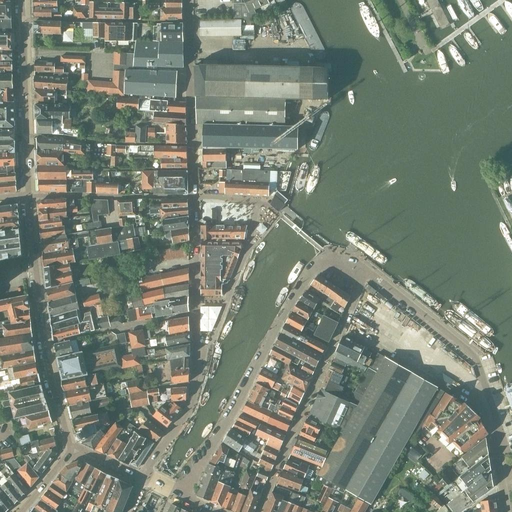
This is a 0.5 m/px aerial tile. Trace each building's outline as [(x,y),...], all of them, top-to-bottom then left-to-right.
[(34,0),(35,9),(53,9),(60,9),(60,4),(51,4),(50,0),(34,0)] [(162,0),(162,10),(183,11),(183,9),(182,0),(162,0)] [(235,0),(236,2),(235,2),(235,5),(235,21),(243,21),(243,36),(254,36),(255,26),(252,26),(252,19),(258,17),(256,10),(250,13),(244,0),(235,0)] [(244,0),(250,13),(256,10),(270,4),(268,0),(244,0)] [(11,3),(0,2),(0,21),(12,21),(11,3)] [(149,2),(144,2),(144,11),(160,11),(160,5),(149,5),(149,2)] [(110,21),(110,10),(99,10),(99,4),(91,4),(91,21),(110,21)] [(110,21),(129,22),(129,5),(122,5),(121,10),(110,10),(110,21)] [(139,9),(136,9),(136,5),(129,5),(129,22),(139,22),(139,21),(139,10),(139,9)] [(53,9),(35,9),(35,19),(62,19),(62,14),(53,14),(53,9)] [(87,19),(87,9),(74,9),(74,19),(87,19)] [(183,11),(162,10),(161,21),(183,21),(183,11)] [(12,21),(0,21),(0,34),(13,35),(13,34),(12,34),(12,21)] [(243,21),(235,21),(200,21),(200,37),(243,37),(243,36),(243,21)] [(82,28),(82,24),(63,23),(35,22),(35,34),(44,34),(45,37),(46,39),(48,40),(50,40),(51,39),(53,37),(54,35),(62,35),(62,28),(66,28),(66,30),(77,30),(77,28),(82,28)] [(117,44),(118,24),(84,23),(83,30),(94,30),(94,40),(106,41),(105,43),(117,44)] [(118,24),(117,44),(130,44),(130,25),(118,24)] [(159,41),(185,43),(184,25),(163,25),(162,33),(159,33),(159,41)] [(13,51),(13,35),(0,34),(0,51),(13,51)] [(136,55),(135,61),(135,67),(135,72),(126,71),(126,77),(125,95),(126,95),(140,96),(140,100),(176,102),(177,102),(176,102),(177,98),(178,73),(176,72),(176,68),(185,68),(185,43),(159,41),(158,42),(137,41),(136,55)] [(0,61),(13,62),(13,51),(0,51),(0,61)] [(0,75),(14,75),(13,62),(0,61),(0,75)] [(56,68),(56,63),(36,62),(36,73),(64,74),(64,69),(56,68)] [(330,70),(196,67),(197,93),(198,125),(204,125),(204,149),(285,151),(285,127),(286,127),(287,100),(329,101),(330,70)] [(0,102),(15,103),(14,75),(0,75),(0,102)] [(53,91),(68,92),(69,79),(35,76),(36,90),(53,91)] [(126,98),(126,95),(125,95),(126,77),(114,77),(113,83),(126,98)] [(126,98),(113,83),(108,83),(107,96),(126,98)] [(56,107),(56,106),(56,102),(58,102),(58,96),(67,97),(68,92),(53,91),(36,90),(36,106),(56,107)] [(144,112),(187,114),(187,103),(177,102),(176,102),(140,100),(118,99),(118,110),(144,112)] [(0,128),(16,129),(15,103),(0,102),(0,128)] [(56,107),(36,106),(37,120),(71,119),(72,107),(56,106),(56,107)] [(168,134),(188,136),(187,114),(144,112),(144,119),(155,120),(154,124),(167,125),(168,134)] [(73,120),(71,119),(37,120),(38,135),(50,135),(61,135),(70,136),(79,138),(79,132),(72,131),(73,120)] [(137,134),(136,134),(131,134),(132,123),(128,123),(127,143),(136,144),(137,134)] [(137,134),(136,144),(146,144),(147,127),(137,127),(136,134),(137,134)] [(0,142),(16,142),(16,131),(0,130),(0,142)] [(188,145),(188,136),(168,134),(168,144),(188,145)] [(65,154),(65,141),(65,140),(37,139),(38,151),(38,152),(65,154)] [(86,144),(65,141),(65,154),(85,156),(86,144)] [(0,142),(0,154),(16,154),(16,142),(0,142)] [(108,157),(113,157),(116,157),(117,146),(109,146),(108,157)] [(162,158),(188,159),(188,148),(155,147),(141,147),(141,153),(155,153),(154,159),(162,159),(162,158)] [(228,170),(227,150),(204,150),(204,169),(228,170)] [(65,167),(65,166),(65,154),(38,152),(38,166),(65,167)] [(0,168),(17,168),(17,167),(16,154),(0,154),(0,168)] [(188,169),(188,159),(162,158),(162,159),(162,169),(188,169)] [(65,167),(38,166),(39,180),(88,181),(94,181),(94,171),(68,171),(68,167),(65,166),(65,167)] [(269,197),(270,172),(244,171),(243,179),(233,178),(232,180),(231,180),(231,183),(227,182),(227,183),(220,183),(220,194),(269,197)] [(110,183),(111,173),(96,172),(96,179),(97,179),(97,182),(104,183),(110,183)] [(189,195),(188,172),(154,172),(142,173),(143,174),(142,184),(142,185),(154,184),(155,195),(189,195)] [(0,175),(0,183),(17,182),(17,174),(0,175)] [(88,181),(39,180),(39,192),(68,193),(68,186),(72,186),(72,193),(88,194),(98,194),(98,183),(94,183),(94,181),(88,181)] [(0,183),(0,194),(18,193),(17,182),(0,183)] [(126,195),(126,192),(119,192),(119,184),(100,183),(100,194),(119,195),(126,195)] [(280,213),(286,206),(285,205),(289,201),(278,192),(274,197),(275,197),(271,205),(280,213)] [(57,201),(58,209),(75,208),(76,200),(68,200),(57,201)] [(119,217),(137,216),(136,200),(118,201),(119,217)] [(163,210),(189,206),(189,200),(168,201),(163,200),(163,206),(155,206),(155,210),(155,211),(163,210)] [(58,209),(57,201),(42,202),(41,201),(39,204),(40,204),(40,210),(58,209)] [(92,210),(94,223),(86,225),(87,232),(69,235),(71,250),(74,250),(75,254),(88,252),(90,261),(121,255),(120,248),(129,247),(130,253),(142,251),(139,238),(136,239),(134,225),(126,227),(125,221),(120,222),(120,228),(113,229),(113,228),(103,230),(102,222),(100,222),(99,216),(110,215),(109,201),(95,201),(92,210)] [(0,219),(20,217),(19,205),(0,207),(0,219)] [(155,211),(155,210),(150,211),(151,216),(161,215),(162,220),(172,219),(189,216),(189,206),(163,210),(155,211)] [(75,208),(58,209),(40,210),(41,222),(41,229),(64,226),(63,222),(71,221),(71,218),(68,218),(68,214),(79,213),(78,208),(75,208)] [(0,232),(21,229),(20,217),(0,219),(0,232)] [(190,229),(190,217),(164,221),(166,232),(190,229)] [(42,238),(67,234),(66,227),(64,227),(64,226),(41,229),(41,231),(42,238)] [(146,227),(139,228),(141,237),(147,236),(146,229),(146,227)] [(213,227),(202,227),(203,240),(213,240),(213,227)] [(220,227),(213,227),(213,240),(224,240),(224,227),(220,227)] [(224,227),(224,240),(237,240),(236,227),(232,227),(224,227)] [(248,227),(236,227),(237,240),(245,240),(248,227)] [(21,229),(0,232),(0,260),(24,257),(21,229)] [(190,241),(190,230),(172,232),(166,233),(167,239),(173,238),(174,245),(190,241)] [(71,250),(69,235),(67,236),(67,234),(42,238),(44,254),(71,250)] [(223,251),(232,251),(242,251),(242,243),(233,242),(233,243),(223,243),(223,251)] [(71,250),(44,254),(45,267),(76,262),(75,254),(74,250),(71,250)] [(223,251),(202,250),(202,285),(212,285),(223,286),(223,251)] [(230,256),(232,251),(223,251),(223,286),(225,286),(227,285),(229,283),(230,282),(239,259),(230,256)] [(230,256),(239,259),(242,251),(232,251),(230,256)] [(132,256),(133,263),(145,260),(144,254),(132,256)] [(146,267),(145,260),(133,263),(134,270),(143,267),(146,267)] [(76,262),(45,267),(48,289),(74,283),(72,271),(71,265),(77,264),(76,262)] [(131,270),(132,276),(144,273),(143,267),(134,270),(131,270)] [(162,275),(145,279),(138,281),(141,291),(164,286),(190,281),(190,270),(162,275)] [(134,282),(138,281),(145,279),(144,273),(132,276),(133,282),(134,282)] [(321,292),(335,301),(341,290),(319,276),(310,287),(320,293),(321,292)] [(98,278),(74,283),(48,289),(50,304),(77,296),(75,287),(83,285),(83,288),(100,284),(98,278)] [(134,310),(136,310),(142,308),(190,300),(190,285),(164,289),(164,290),(142,295),(131,298),(134,309),(134,310)] [(212,297),(212,285),(202,285),(201,297),(212,297)] [(212,285),(212,297),(223,297),(223,286),(212,285)] [(320,293),(310,287),(301,301),(315,310),(320,301),(322,302),(322,303),(331,309),(332,310),(336,302),(335,301),(321,292),(320,293)] [(336,302),(332,310),(335,312),(339,305),(345,309),(352,297),(341,290),(335,301),(336,302)] [(77,296),(50,304),(51,319),(81,310),(95,306),(102,304),(100,295),(83,300),(79,301),(77,296)] [(0,329),(4,329),(4,326),(12,325),(12,326),(32,322),(31,309),(30,296),(0,302),(0,329)] [(138,321),(157,318),(190,313),(190,300),(142,308),(136,310),(138,321)] [(315,310),(301,301),(293,312),(292,314),(313,326),(318,316),(319,314),(319,313),(315,310)] [(112,327),(123,325),(122,318),(110,321),(109,317),(98,320),(95,306),(81,310),(84,323),(89,322),(92,332),(112,328),(112,327)] [(134,310),(134,309),(128,310),(130,323),(138,321),(136,310),(134,310)] [(51,319),(53,332),(84,323),(81,310),(51,319)] [(341,318),(332,313),(330,318),(339,323),(341,318)] [(313,326),(292,314),(286,324),(286,325),(297,330),(302,334),(306,327),(315,332),(319,324),(320,325),(323,319),(318,316),(313,326)] [(323,319),(320,325),(315,336),(329,343),(339,324),(324,317),(319,314),(318,316),(323,319)] [(170,336),(190,331),(190,318),(166,322),(167,333),(170,333),(170,336)] [(12,326),(12,325),(4,326),(4,329),(4,332),(0,332),(0,340),(33,335),(32,322),(12,326)] [(54,341),(92,332),(89,322),(84,323),(53,332),(54,341)] [(297,330),(286,325),(281,334),(281,335),(304,348),(322,358),(328,347),(302,334),(297,330)] [(133,355),(121,358),(123,369),(124,369),(136,367),(142,366),(140,358),(147,356),(145,348),(146,348),(145,337),(144,332),(144,331),(130,334),(133,349),(132,349),(133,355)] [(167,336),(166,336),(168,347),(191,342),(190,333),(190,331),(170,336),(167,336)] [(119,345),(127,343),(125,334),(117,335),(119,345)] [(0,357),(36,351),(33,335),(0,340),(0,357)] [(298,359),(304,348),(281,335),(275,346),(298,359)] [(336,358),(346,363),(366,373),(370,365),(372,366),(377,357),(372,354),(373,354),(368,352),(369,349),(366,348),(345,337),(338,352),(339,353),(336,358)] [(58,358),(75,354),(71,342),(55,346),(58,358)] [(63,381),(100,374),(123,369),(121,358),(118,345),(84,353),(84,352),(75,354),(58,358),(63,381)] [(169,361),(171,361),(190,357),(191,357),(191,345),(167,350),(156,352),(156,350),(148,351),(150,360),(168,356),(169,361)] [(302,361),(298,359),(275,346),(270,356),(290,366),(298,370),(302,361)] [(298,359),(302,361),(317,369),(322,358),(304,348),(298,359)] [(3,371),(9,369),(37,363),(36,351),(0,357),(0,358),(2,366),(0,366),(0,371),(3,370),(3,371)] [(370,368),(350,403),(338,431),(343,434),(320,475),(319,475),(315,482),(333,489),(342,493),(345,494),(346,491),(360,499),(370,505),(372,506),(439,388),(386,358),(379,354),(377,357),(372,366),(370,369),(370,368)] [(190,357),(171,361),(172,371),(190,368),(190,362),(190,357)] [(344,369),(346,363),(336,358),(334,364),(344,369)] [(302,361),(298,370),(312,378),(317,369),(302,361)] [(14,381),(21,379),(39,375),(39,374),(37,363),(9,369),(10,375),(9,376),(10,381),(11,381),(14,380),(14,381)] [(348,370),(344,369),(334,364),(333,364),(330,370),(326,380),(340,386),(340,387),(344,388),(345,389),(349,378),(346,377),(348,370)] [(143,366),(142,366),(136,367),(138,375),(144,374),(143,366)] [(283,380),(294,386),(306,392),(312,378),(298,370),(290,366),(283,380)] [(190,382),(190,368),(172,371),(174,384),(190,382)] [(279,392),(282,386),(278,384),(276,383),(279,377),(264,369),(258,382),(279,392)] [(100,374),(63,381),(65,392),(67,392),(73,390),(88,387),(103,385),(100,374)] [(11,393),(43,386),(39,375),(21,379),(22,385),(14,387),(14,386),(4,388),(5,393),(10,392),(11,393)] [(128,382),(130,396),(145,393),(143,380),(128,382)] [(340,386),(326,380),(322,390),(323,391),(340,398),(344,388),(340,387),(340,386)] [(73,390),(67,392),(69,403),(70,406),(93,402),(95,401),(109,398),(107,384),(103,385),(88,387),(73,390)] [(256,384),(252,392),(267,399),(276,403),(277,400),(274,399),(277,394),(256,384)] [(26,417),(50,411),(43,386),(11,393),(10,393),(12,400),(5,402),(4,404),(5,407),(6,408),(11,407),(11,408),(13,407),(16,419),(26,417)] [(300,406),(306,392),(294,386),(288,400),(300,406)] [(172,389),(172,402),(186,401),(187,401),(188,388),(172,389)] [(157,397),(161,396),(159,389),(148,391),(149,392),(149,398),(150,404),(158,403),(157,397)] [(335,429),(347,403),(321,391),(310,417),(335,429)] [(151,406),(150,404),(149,398),(149,392),(145,393),(130,396),(133,409),(151,406)] [(267,399),(252,392),(248,401),(263,408),(267,399)] [(464,403),(446,393),(424,427),(459,460),(489,434),(480,419),(482,418),(465,402),(464,403)] [(300,406),(288,400),(286,399),(282,406),(296,413),(298,409),(300,406)] [(96,416),(98,416),(95,401),(93,402),(70,406),(74,421),(93,416),(96,416)] [(183,409),(186,401),(172,402),(167,402),(164,406),(163,406),(154,417),(168,428),(177,417),(183,410),(183,409)] [(263,408),(248,401),(243,412),(288,432),(293,421),(273,412),(268,410),(263,408)] [(296,413),(282,406),(282,407),(277,404),(276,406),(273,412),(293,421),(296,413)] [(50,411),(26,417),(30,429),(53,423),(50,411)] [(77,434),(99,427),(96,416),(93,416),(74,421),(77,434)] [(238,421),(237,422),(253,430),(253,429),(256,431),(259,424),(241,416),(238,422),(238,421)] [(309,418),(301,435),(315,443),(317,440),(322,442),(329,428),(309,418)] [(139,430),(149,436),(158,442),(164,434),(148,420),(139,430)] [(124,429),(105,455),(120,461),(133,440),(128,437),(135,427),(128,422),(123,428),(124,429)] [(245,438),(251,443),(256,431),(253,430),(237,422),(233,428),(246,435),(245,438)] [(124,429),(123,428),(117,423),(109,433),(106,436),(95,450),(105,455),(124,429)] [(268,440),(282,446),(286,436),(261,424),(256,436),(261,438),(262,438),(268,441),(268,440)] [(99,427),(77,434),(80,442),(92,439),(100,430),(99,427)] [(149,436),(139,430),(135,427),(128,437),(133,440),(120,461),(130,466),(131,465),(138,469),(155,444),(148,439),(149,436)] [(258,447),(251,443),(245,438),(232,430),(224,442),(240,453),(243,448),(253,454),(258,447)] [(32,444),(32,443),(30,435),(20,438),(22,446),(32,444)] [(262,438),(261,438),(268,442),(266,448),(262,456),(268,459),(276,462),(281,449),(282,446),(268,440),(268,441),(262,438)] [(323,467),(331,451),(299,438),(291,455),(323,467)] [(32,443),(32,444),(35,454),(57,448),(55,439),(50,439),(40,442),(39,441),(32,443)] [(467,472),(489,455),(487,439),(462,458),(452,467),(460,478),(467,472)] [(209,464),(209,465),(223,470),(224,470),(230,450),(222,445),(209,464)] [(421,460),(427,453),(416,445),(410,452),(421,460)] [(57,448),(35,454),(30,455),(34,460),(29,464),(40,477),(58,454),(58,448),(57,448)] [(2,461),(3,460),(15,457),(13,449),(0,452),(2,461)] [(24,457),(29,463),(29,464),(34,460),(30,455),(24,457)] [(467,472),(460,478),(454,482),(463,493),(488,474),(492,471),(489,455),(467,472)] [(273,468),(276,462),(268,459),(262,456),(260,462),(273,468)] [(19,470),(22,468),(16,459),(6,462),(13,472),(18,468),(19,470)] [(249,467),(251,462),(246,459),(243,463),(248,466),(249,467)] [(315,472),(310,470),(311,467),(303,463),(301,466),(288,460),(284,469),(306,479),(311,480),(315,472)] [(76,480),(84,465),(79,462),(66,467),(53,484),(80,500),(83,493),(73,488),(77,481),(76,480)] [(40,477),(29,464),(29,463),(22,468),(19,470),(19,471),(32,487),(40,477)] [(87,486),(96,469),(86,463),(84,465),(76,480),(77,481),(73,488),(83,493),(87,486)] [(197,497),(212,502),(223,470),(209,465),(197,497)] [(92,511),(95,506),(95,504),(108,475),(104,473),(96,469),(87,486),(83,493),(80,500),(79,502),(73,511),(82,511),(86,506),(89,501),(90,502),(87,509),(92,511)] [(223,508),(231,488),(236,474),(224,470),(223,470),(212,502),(211,503),(223,509),(223,508)] [(239,491),(231,511),(232,511),(242,511),(253,490),(252,490),(258,475),(247,471),(239,491)] [(270,475),(261,471),(258,477),(268,481),(270,475)] [(302,487),(305,479),(284,471),(278,484),(300,493),(308,495),(310,490),(302,487)] [(16,504),(28,491),(15,474),(8,480),(9,481),(2,487),(5,490),(15,504),(16,504)] [(488,474),(463,493),(447,506),(452,511),(461,511),(474,503),(494,487),(492,475),(490,476),(488,474)] [(108,475),(95,504),(95,506),(107,511),(123,511),(134,487),(114,478),(108,475)] [(452,483),(447,476),(439,484),(445,489),(452,483)] [(80,500),(53,484),(42,500),(59,511),(73,511),(79,502),(80,500)] [(332,489),(323,485),(317,501),(325,505),(332,489)] [(257,492),(253,490),(242,511),(255,511),(262,495),(262,494),(264,489),(259,487),(257,492)] [(231,488),(223,508),(231,511),(239,491),(233,488),(233,489),(231,488)] [(405,498),(409,493),(402,488),(399,493),(405,498)] [(333,489),(333,490),(330,498),(339,502),(342,493),(333,489)] [(3,492),(1,493),(13,507),(14,506),(15,504),(5,490),(3,492)] [(0,506),(4,511),(8,511),(13,508),(13,507),(1,493),(0,494),(0,506)] [(283,500),(283,501),(285,497),(273,493),(264,511),(277,511),(282,503),(283,500)] [(282,503),(277,511),(301,511),(303,508),(308,498),(292,493),(289,503),(283,501),(283,500),(282,503)] [(431,502),(440,510),(445,506),(436,495),(431,502)] [(317,511),(314,511),(318,502),(308,498),(303,508),(301,511),(317,511)] [(335,511),(340,503),(329,498),(322,511),(335,511)] [(365,511),(370,505),(360,499),(352,511),(365,511)] [(59,511),(42,500),(33,511),(35,511),(59,511)] [(492,511),(498,511),(496,500),(481,503),(482,509),(474,511),(492,511)]
